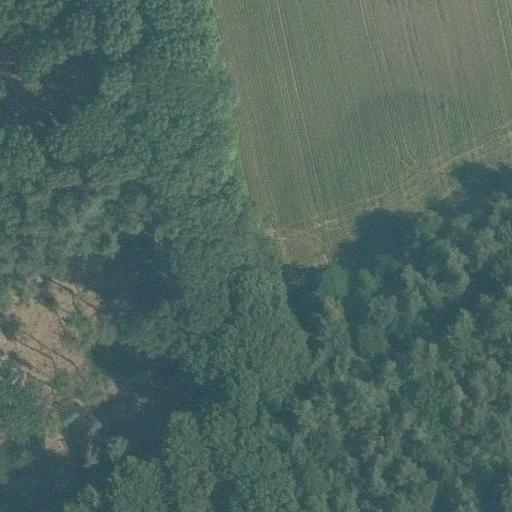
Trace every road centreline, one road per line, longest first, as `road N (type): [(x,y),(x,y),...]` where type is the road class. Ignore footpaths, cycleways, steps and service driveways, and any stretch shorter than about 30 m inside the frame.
road 1 (track): [(264,511),(155,0)]
road 2 (track): [(150,511),(511,317)]
road 3 (track): [(187,160),(101,216),(0,262)]
